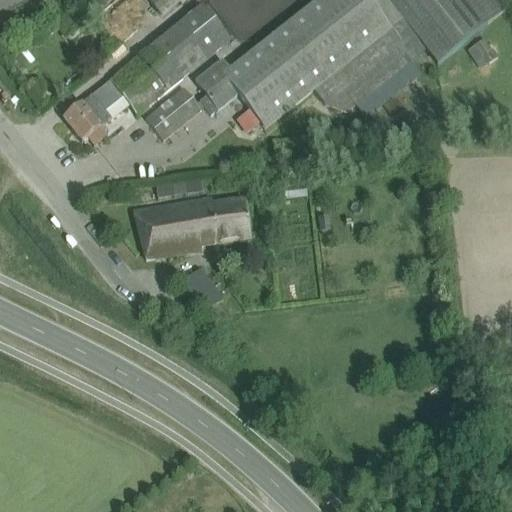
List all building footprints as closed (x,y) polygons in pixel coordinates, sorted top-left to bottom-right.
[(145,122),(162,144),(202,112),(209,119),(217,113),(237,98),(264,132),(313,93),(325,106),(347,116),(425,53),(435,64),(503,14),(500,9),(510,2),(507,0),(320,0),(220,80),(213,71),(210,72),(194,84),(195,86),(185,94),(183,91),(145,122)] [(145,0),(161,20),(186,0),(145,0)] [(201,9),(109,84),(92,98),(62,121),(81,145),(87,140),(94,149),(106,138),(104,136),(107,133),(102,127),(128,107),(137,118),(229,43),(201,9)] [(489,45),(471,60),(486,78),(504,63),(489,45)] [(33,55),(17,67),(28,82),(44,71),(33,55)] [(310,157),(312,166),(331,163),(329,155),(340,152),(338,135),(326,136),(325,128),(287,132),(288,142),(273,143),(276,160),(310,157)] [(211,208),(210,202),(132,214),(145,262),(200,253),(200,249),(249,242),(244,202),(211,208)] [(180,288),(202,316),(225,299),(203,270),(180,288)]
